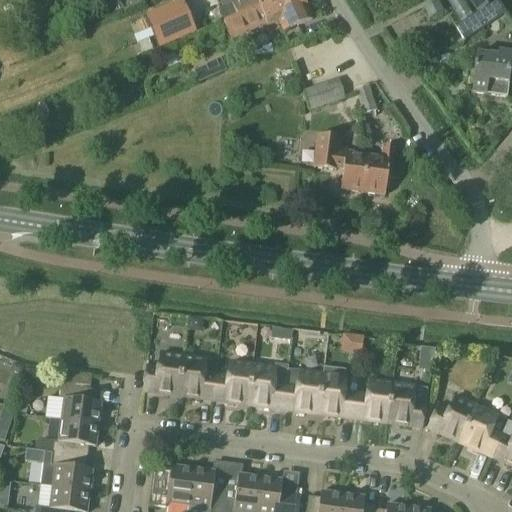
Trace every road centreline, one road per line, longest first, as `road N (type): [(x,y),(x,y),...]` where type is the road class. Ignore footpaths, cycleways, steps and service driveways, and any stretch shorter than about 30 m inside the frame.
road 1 (tertiary): [(0,221),(475,288)]
road 2 (residential): [(484,511),(488,502),(398,463),(152,431),(131,441),(121,511)]
road 3 (unclassified): [(475,288),(480,224),(469,191),(335,0)]
